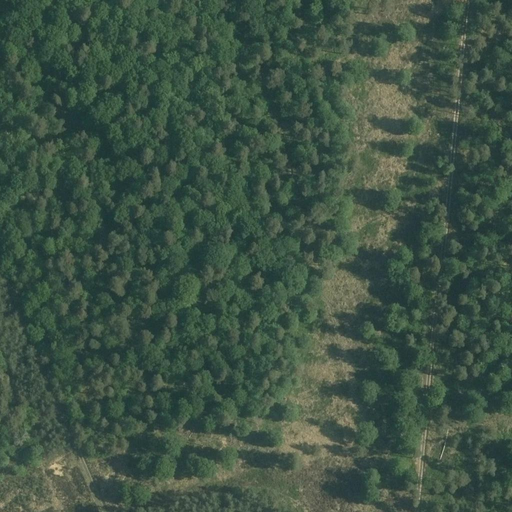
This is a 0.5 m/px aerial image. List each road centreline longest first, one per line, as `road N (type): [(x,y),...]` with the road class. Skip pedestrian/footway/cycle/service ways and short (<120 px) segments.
road 1 (track): [(467,0),(415,511)]
road 2 (track): [(0,276),(100,511)]
